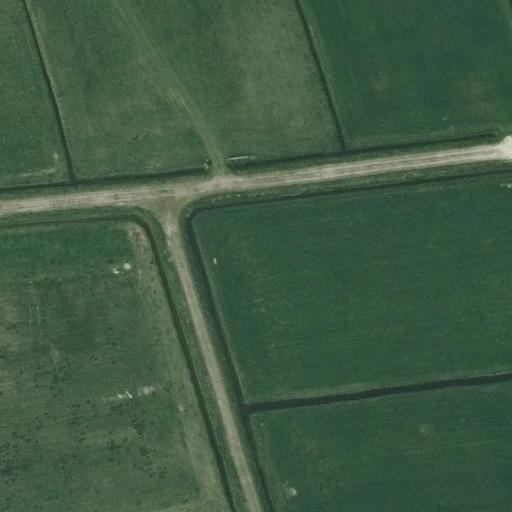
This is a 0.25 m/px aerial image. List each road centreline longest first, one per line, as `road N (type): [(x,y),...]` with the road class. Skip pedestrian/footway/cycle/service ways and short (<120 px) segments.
road 1 (track): [(161,195),(511,153)]
road 2 (track): [(255,511),(161,195)]
road 3 (track): [(0,207),(161,195)]
